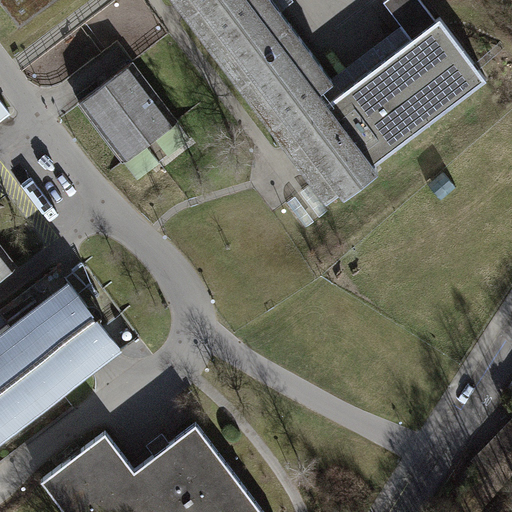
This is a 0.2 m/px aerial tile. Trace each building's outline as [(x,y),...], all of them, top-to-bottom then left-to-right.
[(1,0),(19,23),(50,0),(1,0)] [(440,17),(436,19),(421,0),(385,0),(384,1),(401,25),(412,38),(328,101),(317,88),(332,77),(273,0),(175,0),(182,9),(297,160),(327,199),(340,189),(345,194),(379,169),(374,163),(487,78),(440,17)] [(412,38),(401,25),(332,77),(317,88),(328,101),(412,38)] [(41,89),(75,71),(62,47),(28,65),(41,89)] [(79,102),(124,161),(147,144),(155,138),(177,121),(132,62),(79,102)] [(0,120),(11,112),(0,98),(0,120)] [(191,138),(177,121),(155,138),(169,156),(191,138)] [(160,163),(147,144),(124,161),(137,179),(160,163)] [(49,161),(39,168),(50,181),(46,185),(60,204),(78,190),(63,171),(59,174),(49,161)] [(0,274),(13,265),(0,247),(0,274)] [(124,317),(91,275),(81,282),(70,268),(66,271),(109,328),(124,317)] [(0,435),(61,389),(118,345),(65,277),(10,319),(0,326),(0,435)] [(0,309),(0,326),(10,319),(1,309),(0,309)] [(511,414),(472,458),(480,466),(500,485),(511,471),(511,414)] [(67,511),(264,511),(196,422),(162,448),(134,468),(106,430),(42,478),(67,511)] [(477,511),(500,485),(480,466),(450,511),(477,511)]
